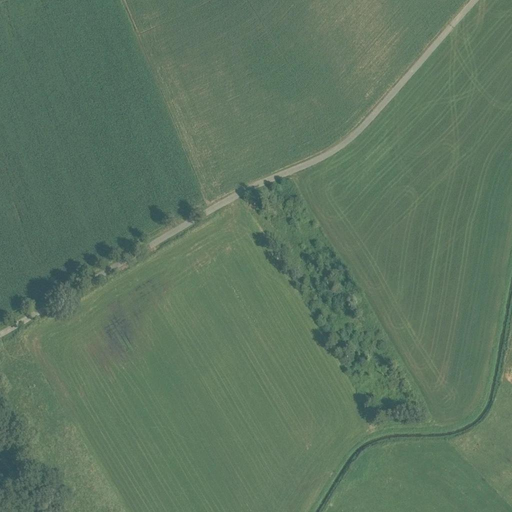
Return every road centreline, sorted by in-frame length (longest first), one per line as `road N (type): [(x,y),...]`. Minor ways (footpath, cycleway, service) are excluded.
road 1 (unclassified): [(474,0),(350,139),(0,333)]
road 2 (track): [(310,511),(353,446),(372,433),(447,425)]
